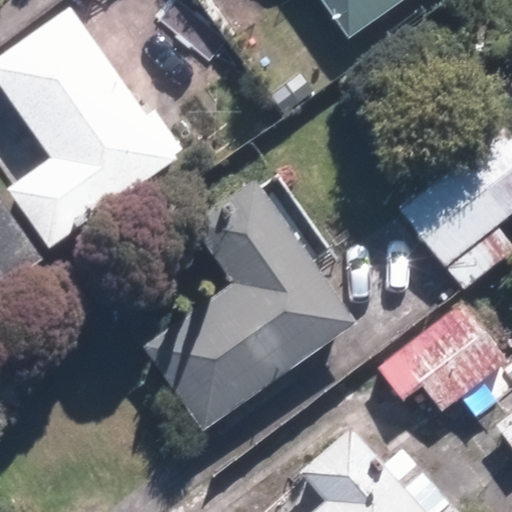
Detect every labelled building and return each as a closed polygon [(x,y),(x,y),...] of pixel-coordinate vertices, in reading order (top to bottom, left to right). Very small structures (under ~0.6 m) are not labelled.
[(289,108),(362,55),(321,0),(300,0),(241,43),(289,108)] [(331,0),(354,33),(401,0),(331,0)] [(0,68),(60,153),(16,184),(59,244),(193,147),(163,105),(155,110),(78,3),(0,58),(0,68)] [(511,130),(405,205),(462,287),(511,252),(511,130)] [(199,220),(240,278),(151,341),(210,425),(365,317),(305,233),(304,234),(263,175),(199,220)] [(0,291),(50,255),(0,186),(0,291)] [(511,353),(489,324),(487,325),(468,300),(384,363),(407,394),(426,380),(447,407),(511,357),(511,353)] [(511,437),(511,412),(500,421),(511,437)] [(310,465),(336,495),(316,511),(467,511),(410,445),(393,459),(388,453),(361,422),(310,465)]
